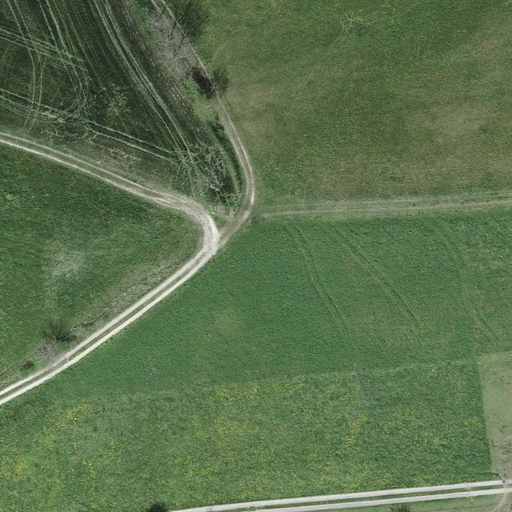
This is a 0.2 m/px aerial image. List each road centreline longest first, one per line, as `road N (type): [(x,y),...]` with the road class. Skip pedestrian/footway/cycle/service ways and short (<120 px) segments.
road 1 (track): [(0,398),(99,345),(210,252),(203,224),(0,140)]
road 2 (track): [(210,252),(245,226),(247,179),(152,0)]
road 3 (track): [(511,488),(243,511)]
